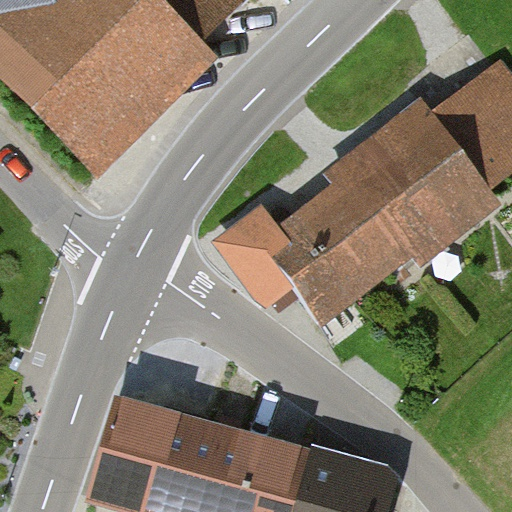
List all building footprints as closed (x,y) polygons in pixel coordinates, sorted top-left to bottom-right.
[(235,0),(0,0),(0,104),(80,190),(258,25),(235,0)] [(511,80),(491,52),(353,151),(416,237),(511,168),(511,80)] [(353,151),(215,249),(278,336),(416,237),(353,151)] [(179,511),(201,434),(110,409),(81,511),(179,511)] [(277,511),(293,458),(201,434),(179,511),(277,511)] [(376,511),(384,483),(293,458),(277,511),(376,511)]
